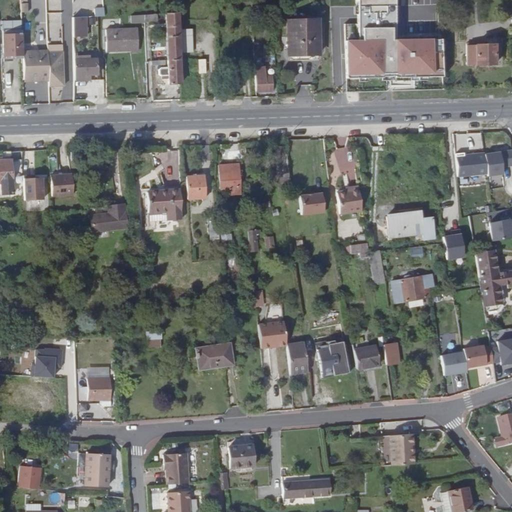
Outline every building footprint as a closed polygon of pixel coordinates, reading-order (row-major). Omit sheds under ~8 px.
[(353,0),(354,39),(339,39),(340,79),(438,76),(437,37),(394,38),(393,0),(353,0)] [(103,7),(93,8),(93,17),(103,16),(103,7)] [(164,14),(165,37),(177,36),(178,38),(186,38),(186,30),(178,30),(177,13),(164,14)] [(315,22),(285,21),(285,56),(315,56),(315,22)] [(108,51),(108,53),(137,52),(136,30),(105,31),(105,51),(108,51)] [(165,37),(166,61),(179,60),(178,53),(187,52),(187,44),(178,44),(178,38),(177,36),(165,37)] [(73,74),(73,60),(72,44),(59,45),(59,74),(73,74)] [(485,45),(466,45),(466,54),(466,68),(475,68),(494,68),(494,56),(497,56),(497,47),(485,47),(485,45)] [(0,75),(18,75),(18,49),(3,49),(3,58),(0,58),(0,75)] [(198,73),(206,73),(205,59),(197,59),(198,73)] [(73,74),(73,80),(89,80),(89,75),(94,75),(94,60),(73,60),(73,74)] [(179,60),(166,61),(166,66),(161,66),(158,69),(158,74),(161,76),(167,76),(167,83),(180,83),(179,60)] [(254,70),(255,90),(271,90),(271,77),(262,77),(261,70),(254,70)] [(284,162),(285,147),(275,146),(274,161),(284,162)] [(339,177),(355,176),(353,147),(337,148),(339,177)] [(507,148),(481,152),(484,172),(486,175),(501,173),(500,168),(510,166),(507,148)] [(481,152),(455,156),(458,176),(484,172),(481,152)] [(0,195),(11,194),(9,161),(0,160),(0,195)] [(146,173),(145,164),(130,166),(131,174),(146,173)] [(229,189),(229,196),(240,195),(238,165),(219,166),(220,190),(229,189)] [(286,167),(276,167),(276,183),(286,183),(286,167)] [(72,173),(49,175),(51,196),(74,195),(72,173)] [(202,177),(186,178),(188,200),(204,199),(202,177)] [(41,178),(22,179),(23,199),(42,198),(41,178)] [(174,193),(175,222),(182,222),(180,192),(174,193)] [(319,192),(297,195),(300,216),(322,213),(319,192)] [(152,194),(155,224),(175,222),(174,193),(152,194)] [(358,196),(352,197),(356,219),(361,219),(358,196)] [(110,215),(107,216),(109,232),(127,230),(125,207),(110,208),(110,215)] [(409,212),(409,219),(420,218),(421,221),(424,221),(423,211),(409,212)] [(109,232),(107,216),(90,218),(92,234),(109,232)] [(389,238),(411,236),(409,219),(406,220),(406,216),(388,218),(389,238)] [(409,219),(411,236),(429,235),(428,220),(424,221),(421,221),(420,218),(409,219)] [(507,219),(486,223),(489,242),(510,238),(507,219)] [(204,227),(196,227),(198,249),(206,249),(204,227)] [(219,233),(217,244),(230,246),(232,235),(219,233)] [(459,234),(440,237),(444,260),(463,257),(459,234)] [(365,244),(343,244),(343,254),(365,253),(365,244)] [(377,250),(367,252),(372,285),(383,283),(377,250)] [(496,251),(475,254),(479,277),(484,276),(484,270),(493,269),(494,274),(497,274),(498,283),(511,280),(511,271),(499,274),(496,251)] [(423,252),(412,253),(413,260),(423,259),(423,252)] [(135,268),(134,260),(117,262),(117,270),(135,268)] [(14,270),(15,279),(28,278),(28,269),(14,270)] [(483,289),(485,305),(501,303),(498,283),(497,274),(494,274),(493,269),(484,270),(484,276),(486,289),(483,289)] [(432,275),(425,276),(426,286),(423,287),(425,298),(432,296),(430,285),(434,285),(432,275)] [(426,286),(425,276),(395,282),(397,292),(402,291),(404,301),(425,298),(423,287),(426,286)] [(397,292),(395,282),(391,282),(395,303),(404,301),(402,291),(397,292)] [(261,290),(252,291),(254,307),(263,306),(261,290)] [(433,296),(434,303),(453,300),(452,293),(433,296)] [(480,314),(479,304),(466,305),(467,315),(480,314)] [(258,326),(261,351),(271,350),(271,347),(278,347),(278,349),(287,349),(284,323),(258,326)] [(159,331),(143,332),(143,347),(160,347),(159,331)] [(511,363),(511,338),(494,339),(495,364),(511,363)] [(232,365),(230,343),(195,346),(195,352),(194,352),(194,357),(198,356),(199,367),(232,365)] [(380,344),(382,366),(398,364),(396,343),(380,344)] [(338,370),(339,374),(350,373),(346,345),(318,349),(321,373),(338,370)] [(291,376),(308,373),(304,347),(287,349),(291,376)] [(353,351),(357,370),(379,366),(376,347),(353,351)] [(60,351),(33,349),(31,377),(51,379),(52,367),(59,368),(60,351)] [(459,351),(443,353),(446,374),(461,372),(459,351)] [(278,360),(266,360),(267,388),(278,388),(278,360)] [(99,399),(111,399),(111,376),(105,376),(90,377),(90,399),(99,399)] [(251,435),(228,436),(230,458),(252,457),(251,435)] [(392,468),(397,467),(395,445),(409,443),(409,436),(390,438),(392,468)] [(397,467),(414,466),(413,454),(410,454),(409,443),(395,445),(397,467)] [(88,460),(109,463),(110,452),(89,450),(88,460)] [(165,469),(166,484),(187,483),(186,453),(161,455),(162,465),(165,465),(165,469)] [(108,467),(109,463),(88,460),(86,482),(109,485),(110,468),(108,467)] [(15,489),(38,489),(38,467),(15,467),(15,489)] [(328,480),(282,483),(283,498),(329,495),(328,480)] [(448,493),(452,511),(467,511),(473,511),(468,489),(448,493)] [(188,511),(187,490),(165,492),(166,511),(188,511)] [(447,511),(452,511),(448,493),(444,494),(447,511)]
